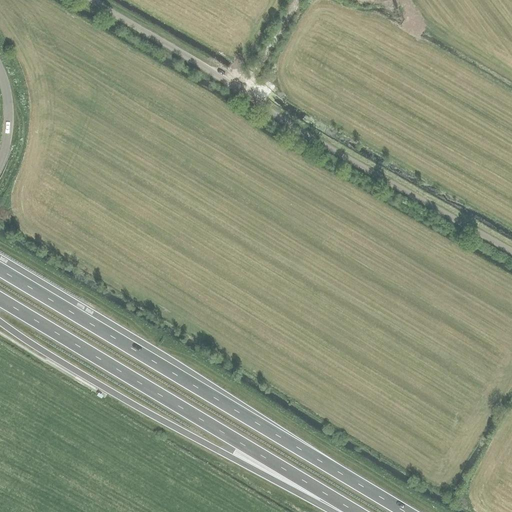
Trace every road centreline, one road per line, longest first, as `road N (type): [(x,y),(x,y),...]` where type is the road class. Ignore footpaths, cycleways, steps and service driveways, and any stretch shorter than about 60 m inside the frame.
road 1 (tertiary): [(93,0),(511,253)]
road 2 (trunk): [(403,511),(0,270)]
road 3 (trunk): [(0,299),(354,511)]
road 4 (unknown): [(74,377),(322,511)]
